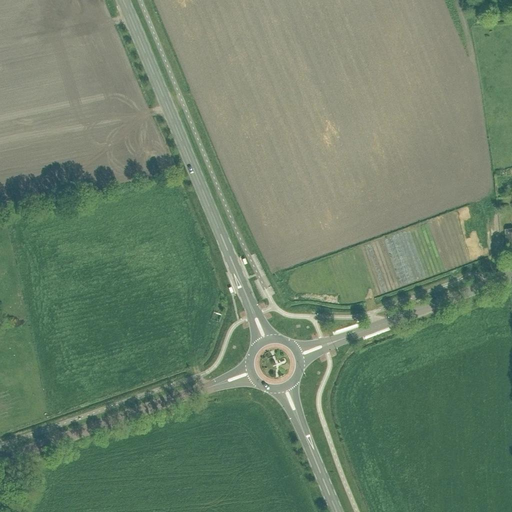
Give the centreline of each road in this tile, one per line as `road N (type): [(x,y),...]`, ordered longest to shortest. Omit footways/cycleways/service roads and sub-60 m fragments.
road 1 (secondary): [(265,340),(122,0)]
road 2 (tertiary): [(0,459),(250,372)]
road 3 (tertiary): [(298,354),(511,274)]
road 4 (secondary): [(336,511),(285,387)]
